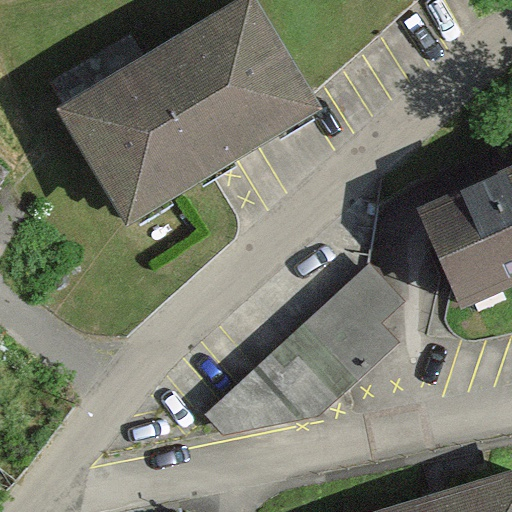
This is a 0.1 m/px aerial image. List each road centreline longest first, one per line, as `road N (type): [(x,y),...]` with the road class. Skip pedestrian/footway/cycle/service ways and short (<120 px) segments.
road 1 (residential): [(511,27),(179,339),(28,511)]
road 2 (residential): [(511,415),(255,467)]
road 3 (residential): [(255,467),(40,511)]
